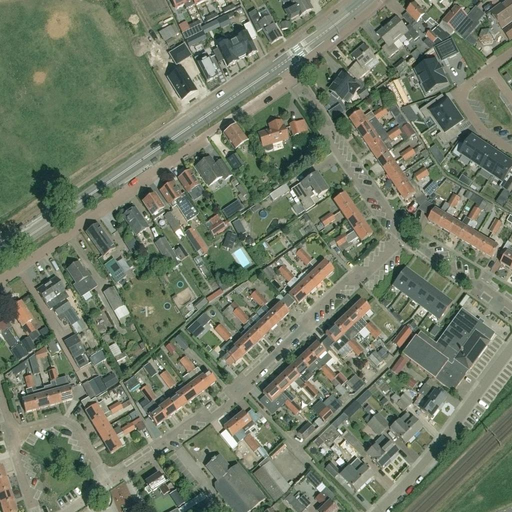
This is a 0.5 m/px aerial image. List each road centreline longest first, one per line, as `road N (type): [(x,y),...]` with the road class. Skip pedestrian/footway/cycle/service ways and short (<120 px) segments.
road 1 (residential): [(107,483),(204,417),(403,236)]
road 2 (residential): [(0,280),(293,75)]
road 3 (tertiary): [(0,256),(283,61)]
road 4 (residential): [(378,511),(511,347)]
road 5 (residential): [(403,236),(326,138),(329,124),(293,75)]
road 6 (residential): [(107,483),(62,421),(8,436)]
road 7 (residential): [(511,308),(403,236)]
road 8 (residential): [(492,66),(465,85),(461,101),(476,126),(511,153)]
